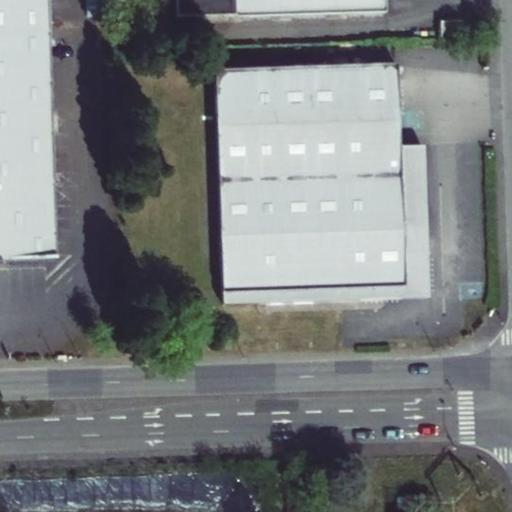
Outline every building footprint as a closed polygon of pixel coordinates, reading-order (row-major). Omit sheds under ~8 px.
[(0,0),(0,252),(86,250),(78,0),(0,0)] [(171,0),(172,17),(382,10),(381,0),(171,0)] [(437,19),(438,40),(459,39),(458,18),(437,19)] [(395,65),(215,69),(220,304),(372,301),(372,291),(414,290),(414,267),(422,267),(419,146),(396,147),(395,65)] [(372,291),(372,301),(373,308),(391,307),(391,301),(423,301),(423,286),(430,285),(430,267),(422,267),(414,267),(414,290),(372,291)]
